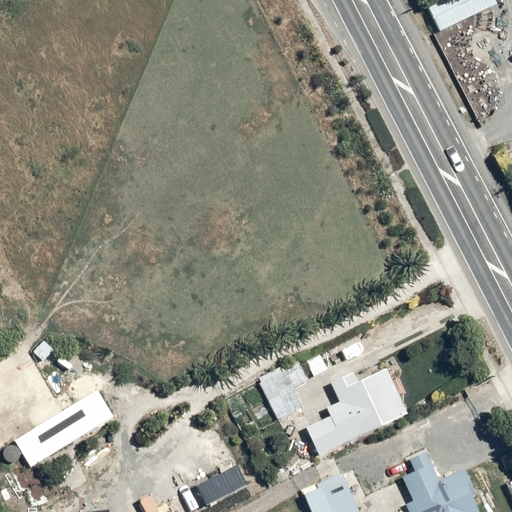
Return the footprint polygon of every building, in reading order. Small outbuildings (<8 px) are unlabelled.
[(492,0),(430,0),(423,4),(437,33),(494,4),(492,0)] [(322,356),(302,369),(296,361),(259,387),(281,420),(303,405),(294,392),(307,383),(330,367),(322,356)] [(351,374),(330,383),(342,410),(306,426),(319,455),(411,414),(389,367),(362,379),(354,382),(351,374)] [(99,387),(12,435),(28,465),(115,417),(99,387)] [(480,511),(485,510),(467,468),(441,480),(429,453),(412,460),(416,470),(404,476),(415,499),(405,504),(408,511),(377,511),(377,510),(372,511),(365,511),(348,472),(304,491),(313,511),(480,511)] [(177,511),(207,496),(193,470),(144,497),(152,511),(177,511)] [(144,511),(146,511),(138,494),(97,511),(144,511)]
